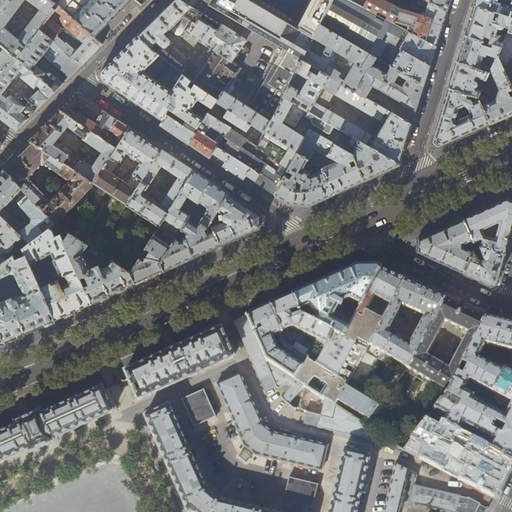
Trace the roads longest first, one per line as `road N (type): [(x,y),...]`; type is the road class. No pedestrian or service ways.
road 1 (primary): [(0,386),(319,243)]
road 2 (residential): [(319,243),(79,78)]
road 3 (residential): [(465,0),(404,205)]
road 4 (residential): [(345,231),(503,305)]
